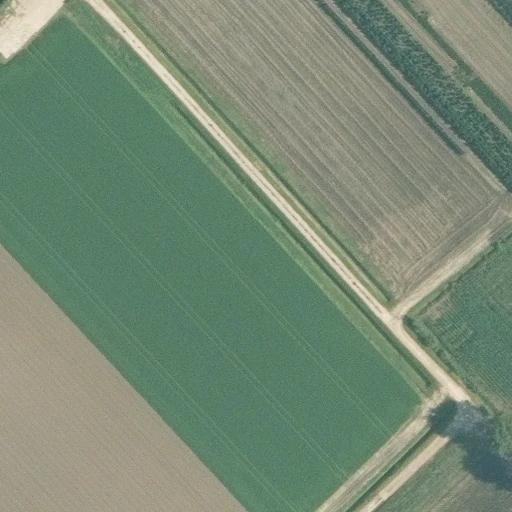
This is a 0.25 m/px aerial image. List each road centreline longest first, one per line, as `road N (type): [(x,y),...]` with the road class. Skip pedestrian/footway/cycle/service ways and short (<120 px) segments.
road 1 (track): [(454,390),(87,0)]
road 2 (track): [(454,390),(465,418),(370,511)]
